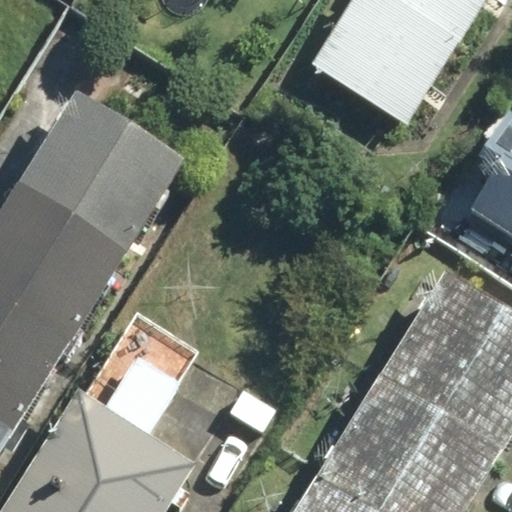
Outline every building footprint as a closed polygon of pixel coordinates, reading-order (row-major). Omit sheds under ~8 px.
[(484,0),(351,0),(306,74),(403,134),(484,0)] [(0,455),(174,179),(63,109),(0,209),(0,455)] [(511,120),(508,117),(448,212),(511,252),(511,271),(511,272),(511,120)] [(458,511),(511,426),(511,332),(434,284),(291,511),(458,511)] [(136,371),(101,424),(70,404),(0,511),(165,511),(187,479),(140,449),(174,396),(136,371)] [(280,417),(244,391),(220,425),(257,450),(280,417)]
